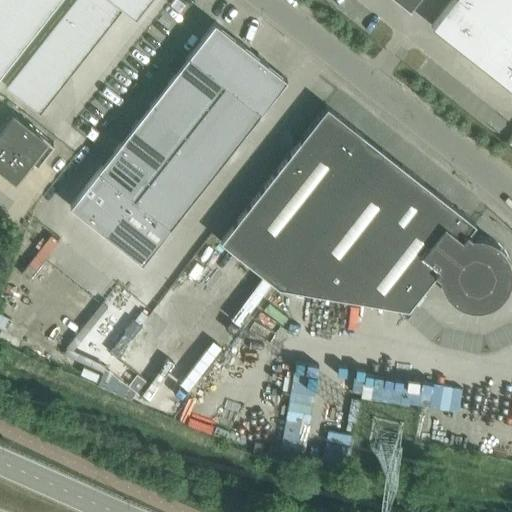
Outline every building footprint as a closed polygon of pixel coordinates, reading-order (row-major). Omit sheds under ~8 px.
[(0,0),(0,72),(57,0),(0,0)] [(87,0),(71,0),(68,5),(102,32),(112,19),(87,0)] [(87,0),(112,19),(122,7),(119,5),(113,0),(87,0)] [(149,0),(122,0),(119,5),(122,7),(135,17),(149,0)] [(469,54),(511,0),(451,0),(432,24),(469,54)] [(511,87),(511,0),(469,54),(511,87)] [(68,5),(57,18),(91,45),(102,32),(68,5)] [(57,18),(47,31),(81,58),(91,45),(57,18)] [(215,71),(239,39),(215,20),(190,51),(215,71)] [(81,58),(46,31),(36,44),(70,71),(81,58)] [(238,89),(263,58),(239,39),(215,71),(226,80),(238,89)] [(70,71),(36,44),(26,57),(60,84),(70,71)] [(226,80),(215,71),(190,51),(172,74),(208,103),(213,96),(226,80)] [(60,84),(26,57),(15,70),(50,97),(60,84)] [(287,77),(263,58),(238,89),(262,108),(287,77)] [(50,97),(15,70),(5,83),(39,111),(50,97)] [(208,103),(172,74),(154,97),(190,125),(201,112),(208,103)] [(262,108),(238,89),(226,80),(213,96),(249,125),(262,108)] [(213,96),(208,103),(201,112),(237,140),(249,125),(213,96)] [(170,151),(175,145),(188,128),(190,125),(154,97),(134,122),(170,151)] [(384,149),(375,142),(327,104),(221,239),(278,284),(384,149)] [(37,163),(54,141),(13,109),(0,125),(0,165),(15,177),(30,158),(37,163)] [(201,112),(190,125),(188,128),(224,157),(237,140),(201,112)] [(170,151),(134,122),(117,144),(153,173),(161,162),(170,151)] [(224,157),(188,128),(175,145),(211,174),(224,157)] [(153,173),(117,144),(98,167),(117,182),(135,196),(148,179),(153,173)] [(175,145),(170,151),(161,162),(198,190),(211,174),(175,145)] [(476,221),(384,149),(278,284),(408,306),(436,271),(440,275),(441,277),(442,280),(443,283),(444,285),(445,287),(447,291),(450,294),(452,296),(454,298),(456,299),(459,301),(463,303),(465,304),(469,305),(474,305),(477,305),(481,305),(484,304),(487,303),(490,302),(492,301),(495,299),(497,298),(499,296),(502,294),(504,291),(505,289),(507,287),(508,284),(509,282),(510,279),(510,277),(511,275),(511,272),(511,270),(511,267),(511,265),(510,262),(510,259),(509,257),(508,255),(506,251),(505,250),(503,247),(501,245),(499,243),(496,240),(492,238),(489,237),(485,235),(481,235),(476,234),(472,235),(467,231),(476,221)] [(161,162),(153,173),(148,179),(184,207),(198,190),(161,162)] [(88,218),(117,182),(98,167),(70,204),(88,218)] [(184,207),(148,179),(135,196),(153,210),(171,224),(184,207)] [(106,232),(135,196),(117,182),(88,218),(106,232)] [(124,247),(153,210),(135,196),(106,232),(124,247)] [(142,261),(171,224),(153,210),(124,247),(142,261)] [(0,315),(0,341),(16,349),(27,329),(0,315)]
